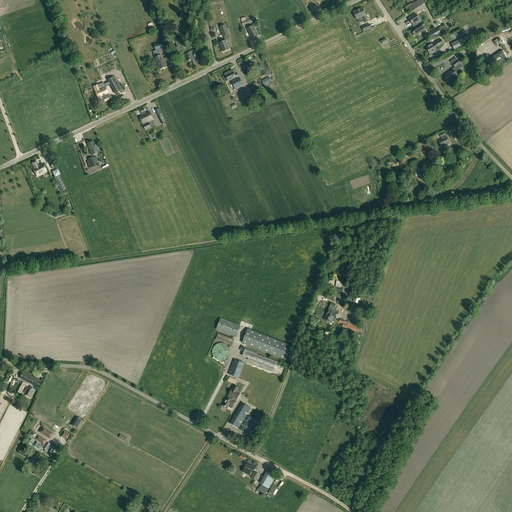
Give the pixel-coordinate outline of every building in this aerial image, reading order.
[(421,0),(418,0),(411,5),(415,10),(425,3),(423,0),(422,1),(421,0)] [(415,10),(411,5),(406,8),(410,13),(415,10)] [(365,23),(368,22),(362,8),(353,12),(357,20),(362,17),(365,23)] [(420,24),(419,24),(417,21),(419,20),(415,14),(408,19),(412,25),(413,24),(415,27),(411,30),(415,36),(424,30),(420,24)] [(241,19),(243,26),(257,22),(256,17),(246,20),(246,17),(241,19)] [(362,27),(364,32),(371,29),(369,24),(362,27)] [(219,27),(223,37),(229,35),(225,25),(219,27)] [(254,26),(247,29),(252,39),(258,35),(254,26)] [(428,34),(430,39),(431,40),(442,33),(439,28),(428,34)] [(470,35),(451,44),(454,50),(472,41),(470,35)] [(177,39),(174,40),(177,51),(180,50),(186,48),(183,37),(177,39)] [(444,44),(441,39),(433,44),(426,47),(430,54),(436,50),(436,48),(444,44)] [(160,41),(160,43),(154,45),(156,51),(166,48),(163,40),(160,41)] [(229,49),(226,40),(219,43),(223,52),(229,49)] [(189,53),(185,54),(188,61),(192,59),(194,63),(196,62),(196,63),(198,63),(199,63),(199,62),(199,61),(201,60),(198,51),(198,50),(189,53)] [(494,56),(483,64),(488,70),(498,63),(507,58),(502,51),(494,56)] [(155,58),(156,60),(157,62),(160,69),(166,67),(164,63),(165,62),(164,59),(162,60),(160,56),(155,58)] [(453,70),(444,76),(449,82),(451,84),(456,80),(454,78),(457,76),(457,75),(460,72),(458,70),(463,66),(460,64),(458,60),(452,65),(455,68),(453,70)] [(232,70),(225,74),(228,82),(238,77),(237,73),(236,74),(234,70),(233,71),(232,70)] [(121,91),(114,77),(108,80),(115,94),(121,91)] [(231,82),(235,89),(243,85),(239,78),(231,82)] [(98,89),(97,85),(93,87),(99,103),(103,101),(104,103),(112,99),(110,95),(108,96),(105,87),(98,89)] [(158,108),(155,110),(157,116),(162,124),(166,122),(161,114),(158,108)] [(142,124),(143,126),(145,131),(151,128),(149,123),(148,122),(153,119),(149,112),(145,114),(144,112),(145,112),(143,109),(139,111),(141,113),(142,115),(139,117),(143,124),(142,124)] [(151,133),(148,135),(152,142),(156,140),(155,137),(153,138),(151,133)] [(438,140),(441,148),(450,144),(445,133),(440,135),(441,139),(438,140)] [(97,153),(96,150),(98,149),(99,148),(98,145),(97,145),(94,146),(93,142),(87,144),(90,152),(91,155),(97,153)] [(453,150),(456,157),(462,154),(458,147),(453,150)] [(87,159),(91,168),(97,165),(96,163),(95,163),(93,157),(87,159)] [(37,177),(46,172),(42,164),(38,166),(36,162),(32,164),(34,168),(33,169),(37,177)] [(66,189),(59,175),(54,178),(61,192),(66,189)] [(346,306),(347,302),(343,301),(343,299),(339,298),(337,303),(346,306)] [(331,304),(328,311),(332,312),(330,317),(334,319),(335,319),(336,318),(337,319),(339,318),(340,316),(339,314),(338,314),(338,312),(336,311),(336,309),(335,308),(336,305),(331,304)] [(328,311),(324,320),(327,321),(326,323),(329,323),(329,322),(333,323),(334,319),(330,317),(332,312),(328,311)] [(240,326),(220,318),(216,330),(236,338),(240,326)] [(339,322),(344,324),(343,327),(361,333),(363,329),(360,328),(361,327),(360,327),(345,322),(344,322),(340,321),(339,322)] [(292,347),(248,329),(242,343),(287,361),(292,347)] [(234,340),(218,333),(216,340),(232,346),(234,340)] [(276,362),(244,350),(242,356),(248,359),(248,360),(273,370),(276,362)] [(234,359),(228,375),(239,378),(239,379),(245,363),(244,363),(234,359)] [(267,388),(272,373),(255,367),(251,381),(254,382),(253,384),(267,388)] [(26,382),(37,387),(39,382),(29,377),(26,382)] [(20,392),(23,393),(23,394),(30,398),(34,390),(27,386),(24,384),(20,392)] [(263,389),(253,386),(252,387),(244,384),(242,391),(254,395),(253,398),(258,400),(263,389)] [(237,401),(236,401),(237,400),(241,392),(238,390),(240,388),(234,385),(228,395),(229,395),(228,397),(228,396),(222,406),(227,409),(229,406),(233,408),(237,401)] [(243,404),(231,424),(238,429),(251,408),(243,404)] [(77,418),(71,426),(78,430),(83,422),(77,418)] [(252,419),(244,433),(253,438),(261,424),(252,419)] [(42,426),(39,432),(49,439),(53,434),(42,426)] [(69,435),(64,431),(60,436),(66,440),(69,435)] [(47,441),(37,435),(34,439),(43,446),(47,441)] [(58,449),(52,445),(46,454),(53,458),(58,449)] [(258,464),(254,462),(253,465),(247,462),(242,472),(250,476),(252,471),(253,471),(254,469),(255,470),(258,464)] [(308,474),(310,468),(302,466),(300,472),(308,474)] [(269,489),(273,481),(276,476),(267,471),(264,477),(263,477),(260,484),(261,484),(258,490),(266,494),(269,489)] [(251,478),(256,481),(259,474),(255,472),(251,478)]
